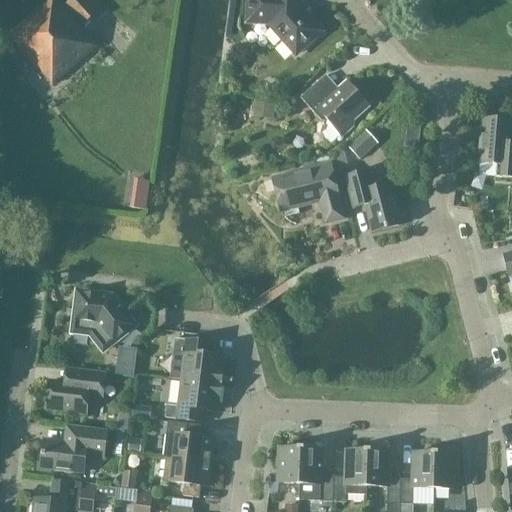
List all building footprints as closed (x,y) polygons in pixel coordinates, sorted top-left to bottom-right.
[(50,0),(8,37),(32,64),(25,71),(31,78),(39,71),(39,72),(40,71),(52,85),(95,47),(52,0),(50,0)] [(95,13),(102,7),(96,0),(71,0),(64,6),(82,27),(96,14),(95,13)] [(305,15),(307,14),(306,11),(303,12),(303,0),(247,0),(247,23),(267,24),(295,56),(320,33),(305,15)] [(362,94),(359,97),(346,83),(337,91),(326,78),(302,100),(321,122),(327,122),(340,137),(351,127),(351,121),(371,104),(362,94)] [(275,105),(254,103),(252,119),(273,121),(275,105)] [(511,179),(511,151),(509,151),(511,122),(481,120),(478,165),(496,166),(495,178),(511,179)] [(378,144),(365,130),(347,148),(359,162),(378,144)] [(347,168),(343,151),(335,157),(339,171),(347,168)] [(324,224),(343,220),(329,166),(272,180),(280,213),(319,203),(324,224)] [(135,199),(153,201),(156,169),(139,167),(135,199)] [(371,233),(400,226),(390,185),(364,191),(360,174),(345,178),(352,209),(364,206),(371,233)] [(511,254),(502,256),(508,277),(511,276),(511,254)] [(111,297),(76,293),(70,334),(89,336),(102,353),(134,327),(111,297)] [(183,354),(180,381),(220,386),(222,365),(220,365),(221,357),(211,356),(212,345),(174,340),(172,353),(183,354)] [(121,350),(118,377),(133,378),(136,352),(121,350)] [(104,375),(66,371),(64,384),(48,382),(45,410),(85,415),(87,398),(100,400),(104,375)] [(217,408),(220,386),(180,381),(177,408),(166,406),(164,419),(203,425),(204,413),(214,415),(215,407),(217,408)] [(175,436),(173,460),(210,464),(213,440),(205,439),(206,428),(181,424),(179,436),(175,436)] [(103,460),(106,432),(65,427),(63,444),(43,441),(40,459),(38,458),(37,471),(49,473),(50,470),(82,475),(85,457),(103,460)] [(141,441),(128,439),(127,454),(139,455),(141,441)] [(299,486),(300,450),(278,449),(277,486),(299,486)] [(322,451),(300,450),(299,486),(319,487),(319,503),(332,503),(333,478),(321,477),(322,451)] [(366,489),(367,452),(345,452),(344,478),(333,478),(332,503),(345,504),(345,496),(365,496),(366,489)] [(389,453),(367,452),(366,489),(386,490),(386,505),(399,505),(400,480),(388,480),(389,453)] [(433,491),(434,455),(412,454),(411,481),(400,480),(399,505),(412,506),(413,490),(433,491)] [(456,456),(434,455),(433,491),(455,492),(456,456)] [(207,488),(210,464),(173,460),(164,459),(161,482),(183,485),(182,497),(198,499),(199,487),(207,488)] [(137,473),(122,471),(119,489),(134,491),(137,473)] [(65,511),(74,511),(77,511),(81,485),(53,482),(50,502),(34,500),(32,511),(65,511)] [(92,511),(96,487),(81,485),(77,511),(92,511)] [(148,511),(151,495),(138,493),(135,511),(148,511)]
